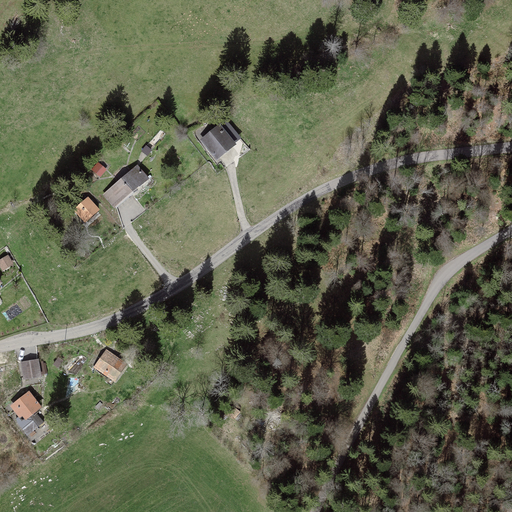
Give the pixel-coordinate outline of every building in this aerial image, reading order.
[(216,157),(231,144),(218,127),(202,140),(216,157)] [(148,180),(137,168),(104,195),(116,208),(129,197),(126,194),(137,185),(139,188),(148,180)] [(76,210),(85,220),(96,210),(88,200),(76,210)] [(106,354),(97,366),(115,379),(120,373),(118,371),(122,365),(106,354)] [(38,362),(37,361),(22,363),(24,379),(40,376),(40,375),(45,374),(42,362),(38,362)] [(39,420),(32,413),(39,407),(29,394),(28,395),(26,392),(18,398),(20,401),(13,407),(20,416),(16,419),(28,434),(44,423),(41,419),(39,420)]
